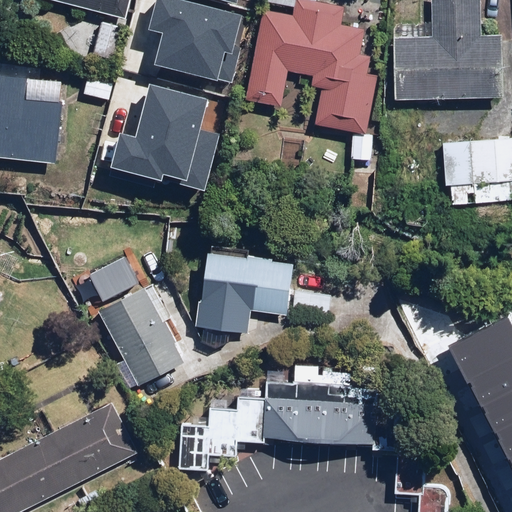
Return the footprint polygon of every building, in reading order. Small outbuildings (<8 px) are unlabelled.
[(65,0),(127,18),(132,0),(65,0)] [(151,65),(232,83),(248,12),(193,0),(157,0),(151,27),(160,29),(151,65)] [(293,14),(263,9),(248,100),(284,106),(290,71),(316,75),(314,85),(323,87),(318,122),(369,130),(378,76),(368,74),(372,52),(362,50),(366,24),(342,21),(345,4),(322,0),(270,0),(271,1),(295,5),(293,14)] [(396,37),(396,98),(507,97),(507,34),(481,34),(480,0),(432,0),(432,37),(396,37)] [(511,25),(511,0),(496,0),(496,25),(511,25)] [(92,45),(122,47),(124,24),(68,20),(66,56),(91,58),(92,45)] [(0,157),(58,163),(66,82),(0,75),(0,157)] [(203,128),(210,98),(152,85),(140,137),(120,132),(112,168),(205,189),(218,132),(203,128)] [(374,135),(353,135),(353,159),(374,160),(374,135)] [(511,184),(511,138),(446,142),(448,188),(511,184)] [(295,256),(210,250),(206,307),(291,313),(291,311),(292,290),(295,256)] [(184,358),(148,286),(102,309),(138,381),(184,358)] [(333,293),(292,290),(291,311),(332,314),(333,293)] [(511,321),(509,316),(448,347),(467,383),(470,382),(472,386),(471,387),(482,407),(483,407),(486,413),(485,413),(495,433),(496,433),(499,439),(499,440),(509,460),(511,466),(511,467),(511,321)] [(270,380),(269,395),(240,394),(240,407),(208,406),(208,422),(181,421),(179,468),(211,469),(212,455),(238,457),(238,441),(266,442),(266,435),(376,440),(376,449),(399,450),(397,492),(419,493),(418,511),(448,511),(450,495),(443,486),(425,485),(427,443),(408,442),(410,393),(377,391),(378,385),(270,380)] [(115,401),(0,461),(0,511),(17,511),(140,448),(115,401)]
